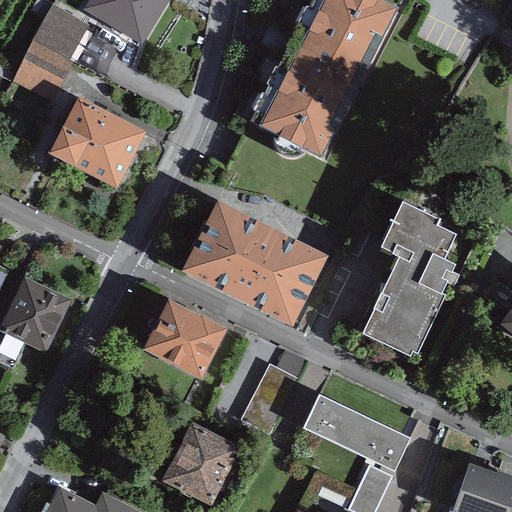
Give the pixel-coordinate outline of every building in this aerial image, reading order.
[(86,0),(82,7),(141,42),(166,0),(86,0)] [(399,8),(384,0),(316,0),(254,119),(322,154),(399,8)] [(89,24),(51,4),(33,37),(71,57),(89,24)] [(70,57),(31,38),(12,78),(50,97),(70,57)] [(146,129),(78,93),(49,149),(116,185),(146,129)] [(327,251),(217,195),(181,266),(291,322),(327,251)] [(442,215),(402,197),(379,244),(397,252),(361,329),(410,352),(413,346),(418,349),(445,291),(441,290),(454,260),(445,256),(458,230),(440,221),(442,215)] [(70,295),(25,273),(0,325),(0,327),(44,349),(70,295)] [(227,325),(169,295),(142,346),(200,376),(227,325)] [(297,378),(269,364),(240,420),(268,435),(297,378)] [(410,437),(319,393),(302,426),(393,471),(410,437)] [(240,446),(191,420),(161,477),(210,503),(240,446)] [(495,469),(468,460),(450,511),(451,511),(510,511),(511,507),(511,471),(496,466),(495,469)] [(373,511),(391,475),(368,463),(346,508),(354,511),(373,511)] [(95,503),(58,484),(44,511),(139,511),(101,492),(95,503)]
